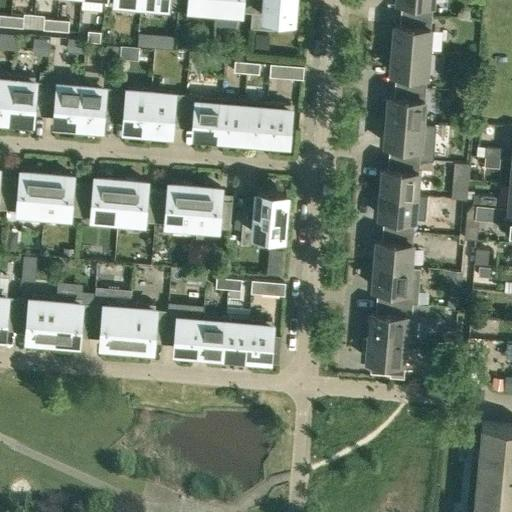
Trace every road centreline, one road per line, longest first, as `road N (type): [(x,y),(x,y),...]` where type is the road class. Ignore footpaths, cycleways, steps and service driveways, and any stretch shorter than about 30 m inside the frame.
road 1 (residential): [(316,176),(0,148)]
road 2 (residential): [(303,386),(0,361)]
road 3 (residential): [(303,386),(316,176)]
road 4 (residential): [(511,404),(303,386)]
road 5 (residential): [(316,176),(332,0)]
